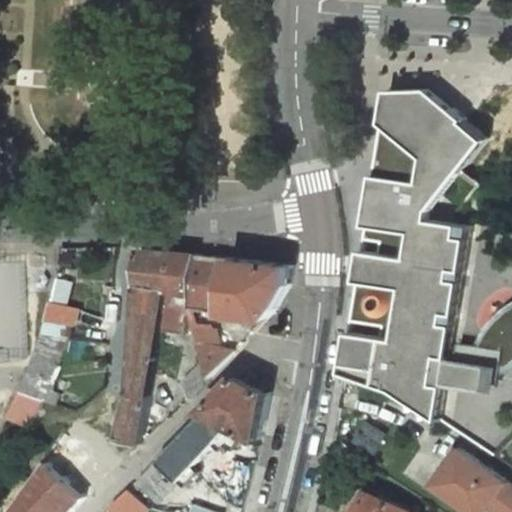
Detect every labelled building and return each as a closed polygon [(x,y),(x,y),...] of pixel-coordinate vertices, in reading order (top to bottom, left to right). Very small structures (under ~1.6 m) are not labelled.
[(511,86),(496,87),(493,90),(470,118),(510,148),(511,145),(511,86)] [(117,436),(144,444),(163,330),(170,289),(176,249),(144,246),(139,281),(131,394),(126,418),(122,417),(117,436)] [(9,417),(36,427),(58,372),(76,306),(59,303),(68,278),(69,248),(61,248),(53,302),(47,328),(9,417)] [(176,249),(170,289),(163,330),(189,331),(193,309),(204,252),(176,249)] [(225,342),(212,310),(270,318),(281,308),(291,287),(297,262),(204,252),(193,309),(209,359),(214,376),(241,348),(225,342)] [(186,381),(192,398),(214,376),(209,359),(186,381)] [(141,481),(162,501),(235,423),(264,438),(272,392),(243,375),(141,481)] [(511,511),(511,483),(461,448),(436,485),(473,510),(482,498),(502,511),(511,511)] [(104,480),(119,466),(99,450),(81,474),(97,487),(104,480)] [(113,505),(119,511),(149,511),(154,508),(134,486),(113,505)] [(413,511),(370,492),(361,511),(413,511)]
